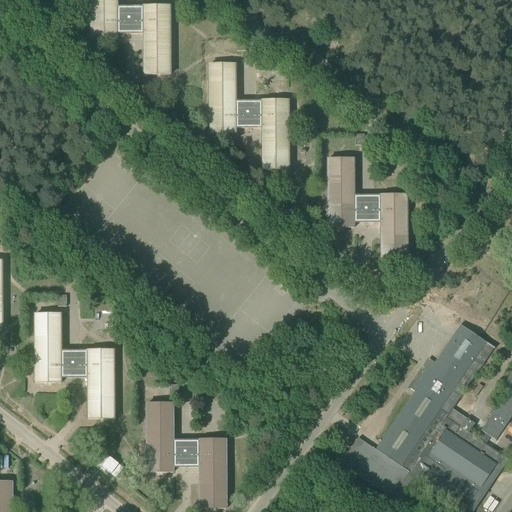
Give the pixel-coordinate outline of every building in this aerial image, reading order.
[(143,76),(170,76),(169,7),(143,7),(143,8),(117,8),(116,0),(90,0),(90,40),(117,40),(117,35),(143,35),(143,76)] [(246,52),(245,40),(237,41),(237,52),(246,52)] [(209,134),(235,134),(235,129),(262,129),(262,170),(288,170),(288,102),(261,102),(235,103),(235,66),(208,66),(209,134)] [(364,146),(364,135),(355,135),(355,146),(364,146)] [(380,265),(407,265),(406,196),(380,196),(380,197),(353,197),(353,160),(327,160),(327,229),(354,228),(354,223),(380,223),(380,265)] [(66,307),(66,296),(57,296),(58,307),(66,307)] [(114,420),(113,351),(87,351),(87,352),(61,352),(60,315),(34,315),(34,384),(61,384),(61,379),(87,379),(87,420),(114,420)] [(511,416),(511,372),(502,387),(508,391),(481,431),(485,434),(480,442),(468,433),(474,425),(466,419),(465,421),(458,416),(453,423),(451,422),(450,424),(445,420),(493,349),(494,349),(460,325),(459,326),(460,326),(435,363),(429,360),(423,368),(424,368),(410,389),(415,393),(376,450),(375,450),(358,439),(340,464),(391,499),(398,488),(402,490),(401,492),(403,494),(412,480),(459,511),(464,511),(465,511),(466,511),(470,511),(484,492),(479,489),(488,476),(493,480),(506,460),(508,461),(508,460),(502,456),(485,445),(490,437),(495,441),(511,416)] [(310,351),(319,359),(324,352),(315,345),(310,351)] [(277,378),(283,383),(289,376),(282,371),(277,378)] [(471,394),(476,397),(483,387),(478,384),(471,394)] [(178,397),(178,386),(170,386),(170,397),(178,397)] [(226,509),(225,441),(199,441),(173,442),(172,405),(146,405),(146,473),(173,473),(173,468),(199,468),(199,509),(226,509)] [(0,511),(11,511),(12,483),(0,483),(0,511)] [(490,511),(500,511),(505,506),(490,495),(482,506),(490,511)]
